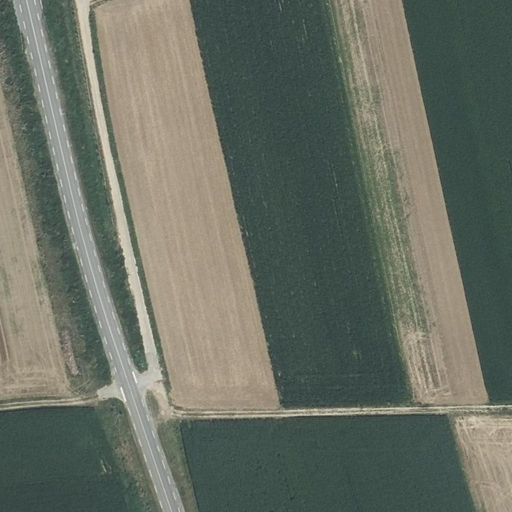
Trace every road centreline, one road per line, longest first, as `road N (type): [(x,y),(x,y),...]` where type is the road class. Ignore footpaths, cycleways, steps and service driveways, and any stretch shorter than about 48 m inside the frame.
road 1 (track): [(114,0),(86,16),(91,69),(165,406),(214,413),(511,399)]
road 2 (tertiary): [(28,0),(91,265),(171,511)]
road 3 (track): [(0,409),(131,388),(155,374)]
